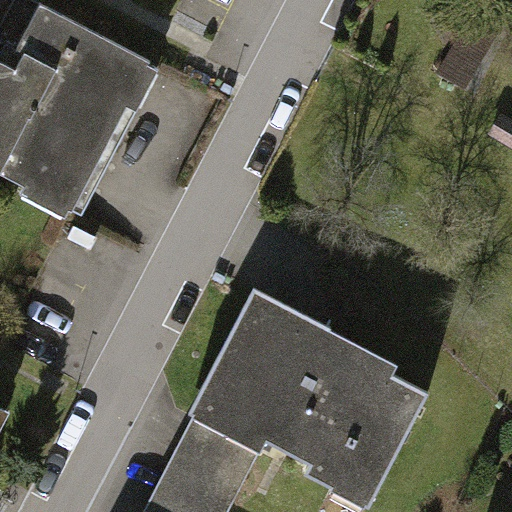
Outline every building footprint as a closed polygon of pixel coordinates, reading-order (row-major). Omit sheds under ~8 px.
[(0,53),(0,172),(23,184),(19,191),(65,215),(69,208),(82,215),(137,112),(134,110),(156,67),(147,62),(149,59),(35,0),(14,0),(0,28),(0,42),(5,45),(0,53)] [(460,31),(437,73),(464,88),(487,47),(460,31)] [(511,119),(500,112),(487,133),(511,147),(511,119)] [(399,363),(252,287),(187,413),(194,416),(261,452),(266,442),(309,464),(304,473),(370,507),(430,392),(393,374),(399,363)] [(0,404),(0,424),(8,409),(0,404)] [(194,416),(143,511),(229,511),(261,452),(194,416)]
